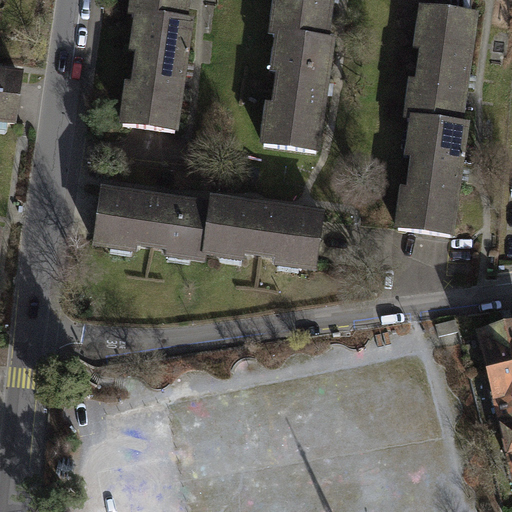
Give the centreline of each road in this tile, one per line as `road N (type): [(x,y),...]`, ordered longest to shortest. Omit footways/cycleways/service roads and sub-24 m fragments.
road 1 (residential): [(30,332),(199,341),(511,299)]
road 2 (secondary): [(78,0),(30,332)]
road 3 (secondary): [(30,332),(13,511)]
